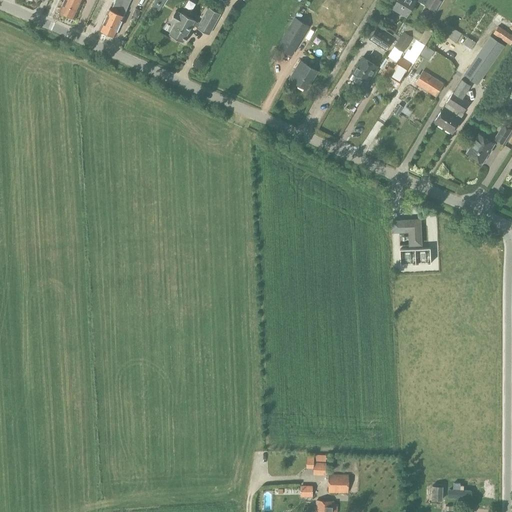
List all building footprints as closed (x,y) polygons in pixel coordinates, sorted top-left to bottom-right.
[(64,0),(59,12),(67,15),(73,0),(64,0)] [(73,0),(67,15),(74,18),(82,0),(73,0)] [(120,3),(122,0),(115,0),(111,11),(108,10),(100,31),(108,34),(120,3)] [(122,0),(120,3),(108,34),(116,38),(131,0),(122,0)] [(156,0),(152,6),(159,10),(163,4),(156,0)] [(406,17),(416,1),(414,0),(397,0),(395,3),(393,2),(389,7),(406,17)] [(439,0),(427,0),(425,5),(433,10),(439,0)] [(198,28),(209,34),(221,14),(209,7),(200,24),(195,21),(196,21),(176,10),(171,19),(177,23),(170,34),(184,42),(193,24),(198,27),(198,28)] [(292,55),(310,26),(295,17),(277,46),(292,55)] [(390,43),(395,36),(392,35),(377,25),(369,38),(386,49),(390,43)] [(455,42),(461,34),(447,25),(442,33),(455,42)] [(510,44),(511,40),(511,35),(498,26),(494,33),(510,44)] [(332,27),(330,32),(342,37),(344,32),(332,27)] [(412,36),(403,31),(395,45),(403,50),(412,36)] [(395,36),(390,43),(394,45),(399,37),(393,33),(392,35),(395,36)] [(336,52),(343,39),(334,34),(327,47),(336,52)] [(478,82),(504,45),(491,36),(465,73),(478,82)] [(459,45),(468,51),(473,43),(464,37),(459,45)] [(352,74),(349,79),(359,86),(351,98),(355,100),(360,103),(362,99),(364,95),(370,85),(371,83),(368,82),(378,66),(363,56),(351,73),(352,74)] [(389,66),(381,79),(387,83),(385,86),(385,88),(391,91),(392,91),(394,88),(395,88),(404,75),(403,75),(411,63),(403,57),(395,69),(389,66)] [(307,89),(318,70),(302,60),(290,80),(307,89)] [(436,97),(444,84),(423,71),(414,65),(405,78),(414,83),(436,97)] [(453,91),(447,101),(455,107),(462,97),(470,84),(462,79),(453,91)] [(443,109),(435,122),(452,133),(461,121),(460,120),(464,114),(463,113),(470,102),(462,97),(455,107),(447,101),(442,109),(443,109)] [(511,123),(511,121),(511,102),(511,103),(502,115),(511,123)] [(397,115),(403,106),(399,104),(394,112),(397,115)] [(337,133),(339,126),(319,119),(315,129),(319,130),(320,127),(337,133)] [(394,123),(387,128),(390,133),(397,129),(394,123)] [(502,144),(511,130),(503,125),(495,139),(502,144)] [(479,134),(467,153),(482,162),(494,144),(479,134)] [(399,221),(393,221),(394,233),(400,233),(408,232),(409,245),(422,244),(420,220),(399,221)] [(325,474),(325,463),(313,463),(313,456),(306,455),(306,468),(313,468),(313,474),(325,474)] [(348,492),(348,475),(329,474),(329,492),(348,492)] [(449,490),(448,497),(470,498),(471,491),(463,490),(463,486),(460,486),(460,483),(453,483),(453,490),(449,490)] [(300,499),(312,499),(312,486),(300,486),(300,499)] [(441,500),(442,486),(432,486),(432,500),(441,500)] [(335,511),(336,508),(334,508),(334,501),(317,501),(316,511),(335,511)]
